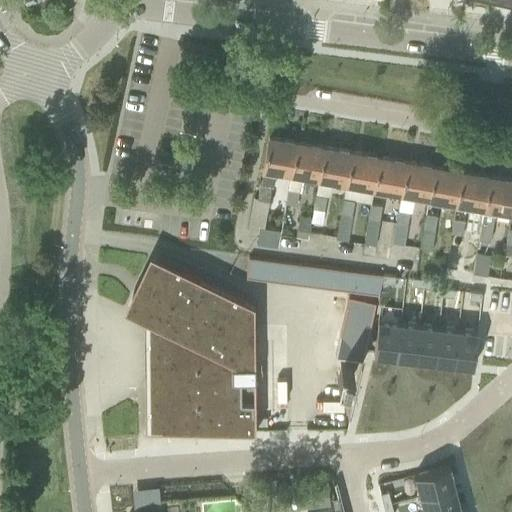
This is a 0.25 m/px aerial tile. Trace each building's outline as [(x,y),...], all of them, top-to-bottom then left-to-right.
[(291,171),(297,140),(269,135),(256,198),(268,200),(270,186),(272,186),(276,169),(291,171)] [(319,176),(324,145),(297,140),(291,171),(290,175),(285,203),(297,205),(299,192),(300,192),(303,177),(303,174),(319,176)] [(346,181),(352,150),(324,145),(319,176),(318,180),(332,183),(332,179),(346,181)] [(374,186),(379,155),(352,150),(346,181),(346,185),(358,187),(359,184),(374,186)] [(401,191),(407,160),(379,155),(374,186),(373,191),(385,192),(386,188),(401,191)] [(429,196),(435,165),(407,160),(401,191),(401,195),(413,197),(414,193),(429,196)] [(456,201),(462,170),(435,165),(429,196),(428,200),(441,202),(441,198),(456,201)] [(484,206),(490,175),(462,170),(456,201),(456,205),(468,207),(469,203),(484,206)] [(511,211),(511,208),(511,178),(490,175),(484,206),(479,239),(491,240),(496,208),(511,211)] [(316,193),(314,207),(325,209),(328,195),(316,193)] [(348,239),(352,214),(355,199),(343,197),(336,239),(347,241),(348,239)] [(376,244),(382,204),(371,202),(364,241),(364,243),(376,244)] [(404,245),(411,209),(399,207),(392,242),(404,245)] [(426,212),(424,229),(435,231),(438,214),(426,212)] [(310,232),(312,216),(300,214),(295,236),(308,238),(309,232),(310,232)] [(453,218),(451,233),(462,234),(464,220),(453,218)] [(254,366),(253,302),(230,291),(186,269),(185,270),(157,256),(138,295),(131,292),(124,307),(130,311),(144,318),(150,320),(150,392),(145,392),(146,429),(151,429),(232,428),(255,428),(254,366)] [(356,270),(354,290),(377,293),(378,293),(380,280),(380,273),(356,270)] [(392,275),(392,283),(404,284),(405,276),(392,275)] [(412,277),(411,285),(423,286),(424,278),(412,277)] [(424,278),(423,286),(435,288),(436,280),(424,278)] [(450,287),(449,296),(461,297),(462,289),(450,287)] [(462,289),(461,297),(473,298),(474,290),(462,289)] [(348,295),(335,353),(345,355),(343,361),(351,363),(352,363),(353,357),(362,359),(375,301),(348,295)] [(377,317),(373,353),(395,356),(400,320),(377,317)] [(400,320),(395,356),(415,358),(419,322),(400,320)] [(419,322),(415,358),(434,360),(438,324),(419,322)] [(438,324),(434,360),(453,363),(457,327),(438,324)] [(457,327),(453,363),(473,365),(477,329),(457,327)] [(349,380),(353,364),(352,363),(351,363),(343,361),(340,360),(340,363),(338,371),(336,377),(349,380)] [(449,464),(414,473),(420,494),(455,486),(449,464)] [(334,503),(333,498),(332,492),(328,492),(327,480),(276,485),(278,509),(334,503)] [(455,486),(420,494),(424,511),(428,511),(460,504),(455,486)] [(388,490),(380,492),(383,504),(391,502),(388,490)] [(341,511),(338,497),(337,497),(333,498),(334,503),(335,508),(318,511),(341,511)] [(393,511),(391,502),(383,504),(385,511),(393,511)]
